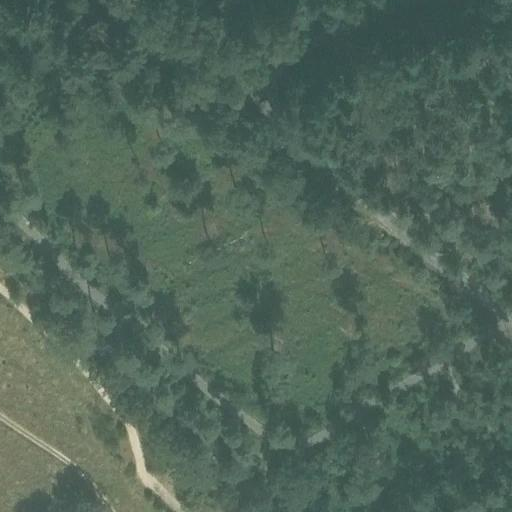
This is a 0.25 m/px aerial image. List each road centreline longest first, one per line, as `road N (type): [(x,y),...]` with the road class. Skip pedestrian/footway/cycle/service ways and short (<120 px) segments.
road 1 (track): [(182,511),(147,483),(127,424),(0,288)]
road 2 (track): [(0,416),(62,458),(109,511)]
